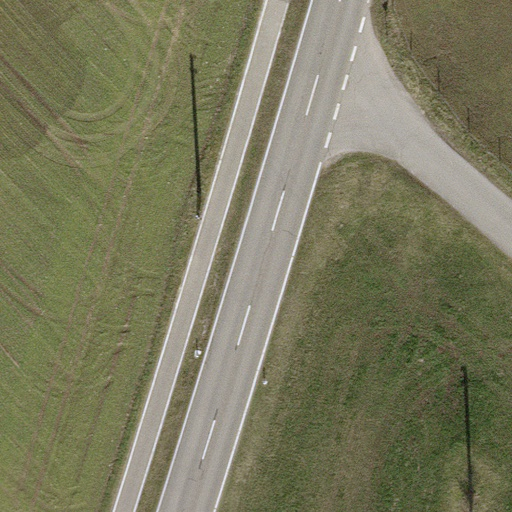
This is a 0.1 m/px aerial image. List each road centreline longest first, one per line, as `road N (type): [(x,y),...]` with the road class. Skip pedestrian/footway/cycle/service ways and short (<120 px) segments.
road 1 (secondary): [(317,85),(186,511)]
road 2 (unclassified): [(511,228),(372,108),(317,85)]
